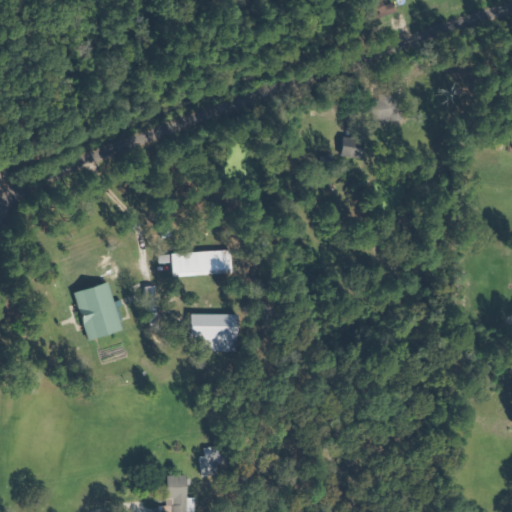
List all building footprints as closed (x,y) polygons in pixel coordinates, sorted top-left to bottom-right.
[(364,157),(365,139),(346,138),(345,156),(364,157)] [(175,253),(176,276),(235,274),(234,251),(175,253)] [(126,331),(114,283),(78,292),(90,340),(126,331)] [(150,324),(160,324),(159,286),(149,286),(150,324)] [(194,339),(210,339),(210,351),(242,351),(242,314),(194,314),(194,339)] [(208,449),(209,456),(203,457),(206,477),(225,474),(221,446),(208,449)] [(199,511),(199,498),(191,498),(191,476),(171,476),(170,499),(175,499),(175,511),(199,511)]
